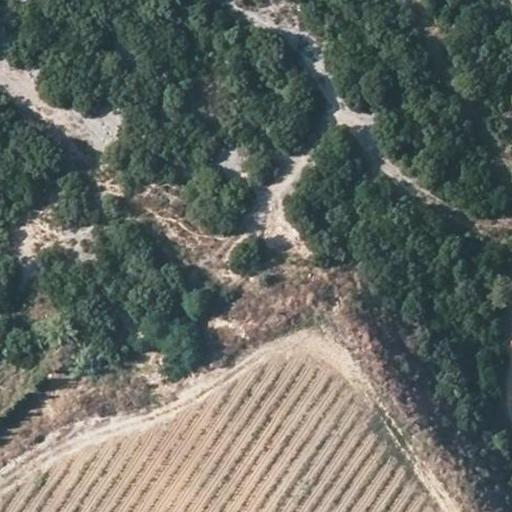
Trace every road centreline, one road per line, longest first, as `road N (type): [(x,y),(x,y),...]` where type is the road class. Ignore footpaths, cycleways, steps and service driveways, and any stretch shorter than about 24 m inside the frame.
road 1 (track): [(0,494),(57,462),(109,449),(217,260),(335,117)]
road 2 (track): [(511,229),(480,226),(386,175),(335,117)]
road 3 (track): [(464,511),(503,465),(511,355)]
